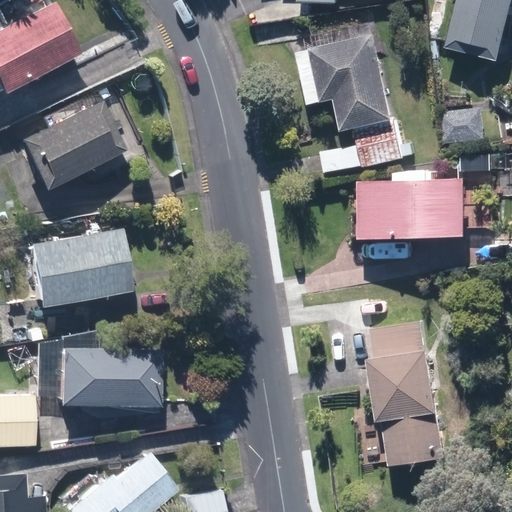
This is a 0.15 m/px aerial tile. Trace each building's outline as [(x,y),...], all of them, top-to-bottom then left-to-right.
[(497,62),(511,0),(459,0),(447,50),(497,62)] [(0,28),(0,88),(71,55),(47,6),(0,28)] [(392,122),(373,36),(310,50),(322,103),(335,100),(342,133),(392,122)] [(11,142),(33,191),(119,152),(97,103),(11,142)] [(482,109),(442,112),(445,145),(485,143),(482,109)] [(402,138),(322,151),(325,176),(406,163),(402,138)] [(359,184),(360,241),(463,239),(462,183),(359,184)] [(17,246),(27,306),(122,291),(112,231),(17,246)] [(376,361),(369,362),(378,423),(384,422),(390,464),(442,456),(427,353),(424,354),(420,323),(372,330),(376,361)] [(49,351),(48,405),(149,407),(150,352),(49,351)] [(0,397),(0,446),(27,446),(25,397),(0,397)] [(59,511),(140,511),(171,488),(143,453),(108,481),(104,476),(59,511)] [(17,476),(0,477),(0,511),(39,511),(39,499),(18,500),(17,476)] [(177,501),(178,511),(216,511),(213,494),(177,501)]
